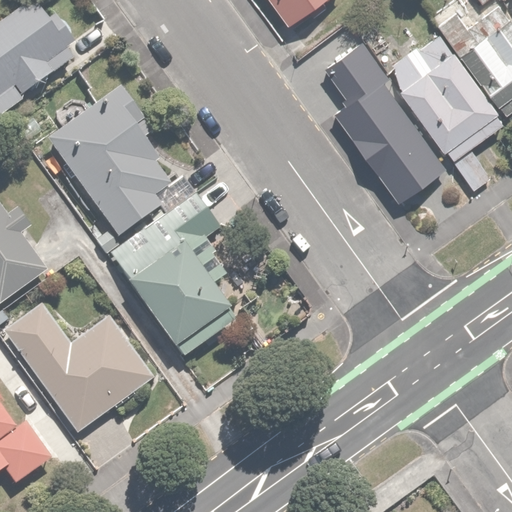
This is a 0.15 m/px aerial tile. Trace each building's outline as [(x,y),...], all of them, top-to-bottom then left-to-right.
[(312,0),(253,0),(250,2),(286,56),(330,26),(312,0)] [(46,21),(33,2),(0,24),(0,115),(53,80),(48,73),(72,57),(65,46),(74,40),(57,14),(46,21)] [(505,118),(511,113),(511,5),(456,42),(505,118)] [(352,54),(331,29),(313,44),(335,69),(352,54)] [(447,155),(505,118),(456,42),(398,80),(447,155)] [(393,191),(447,155),(398,80),(343,115),(393,191)] [(108,95),(46,138),(112,231),(152,203),(162,217),(196,192),(183,173),(170,182),(108,95)] [(0,301),(42,272),(0,212),(0,301)] [(170,228),(119,262),(179,353),(230,320),(170,228)] [(46,306),(7,332),(77,436),(155,384),(111,318),(72,344),(46,306)] [(0,402),(0,468),(31,448),(0,402)]
